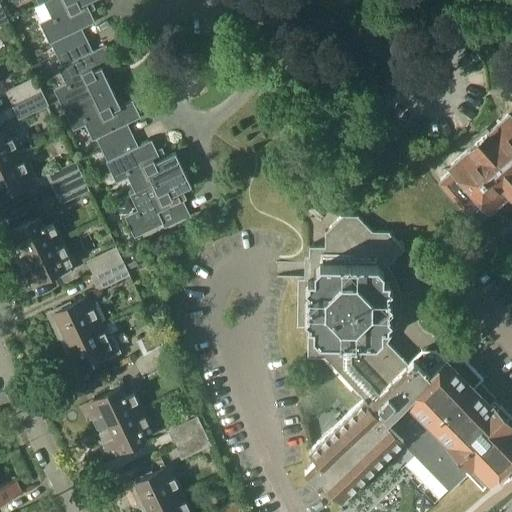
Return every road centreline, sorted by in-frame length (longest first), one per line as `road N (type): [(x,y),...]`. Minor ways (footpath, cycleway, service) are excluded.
road 1 (residential): [(298,22),(227,108),(199,124),(181,112),(164,36),(182,14),(230,7)]
road 2 (residential): [(500,0),(444,55),(420,61),(298,22)]
road 3 (residential): [(79,511),(0,352)]
